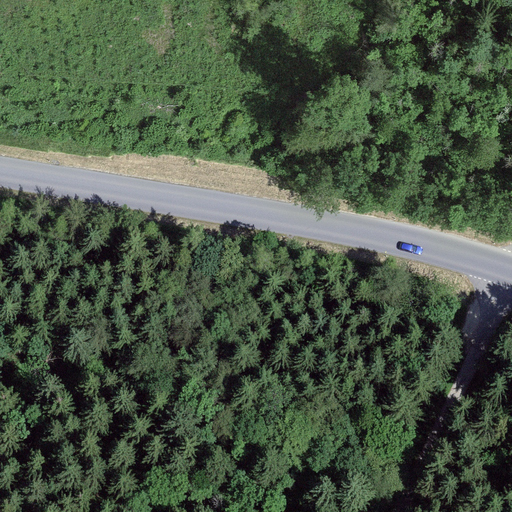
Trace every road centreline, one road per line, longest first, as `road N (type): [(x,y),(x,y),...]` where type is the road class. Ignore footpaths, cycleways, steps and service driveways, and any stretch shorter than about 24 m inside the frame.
road 1 (tertiary): [(511,268),(296,219),(0,168)]
road 2 (track): [(398,511),(510,268)]
